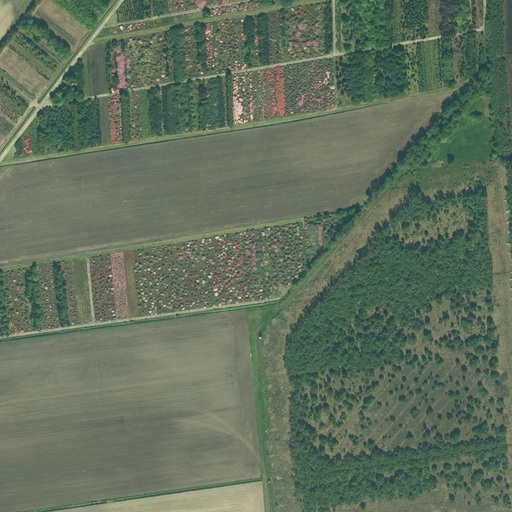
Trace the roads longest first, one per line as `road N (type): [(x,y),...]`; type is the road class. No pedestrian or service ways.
road 1 (track): [(483,0),(484,29),(40,105)]
road 2 (unclassified): [(120,0),(0,158)]
road 3 (track): [(0,337),(93,325),(86,257)]
road 4 (track): [(99,27),(255,0)]
